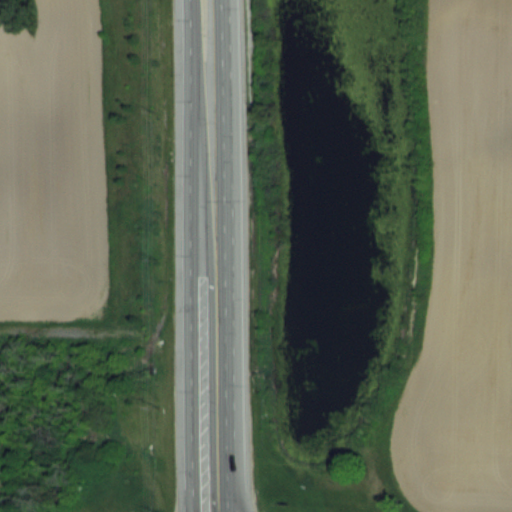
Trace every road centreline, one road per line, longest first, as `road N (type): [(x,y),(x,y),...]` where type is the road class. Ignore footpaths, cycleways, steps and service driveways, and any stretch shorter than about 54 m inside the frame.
road 1 (primary): [(192,0),(207,305)]
road 2 (primary): [(207,305),(215,0)]
road 3 (primary): [(207,305),(208,511)]
